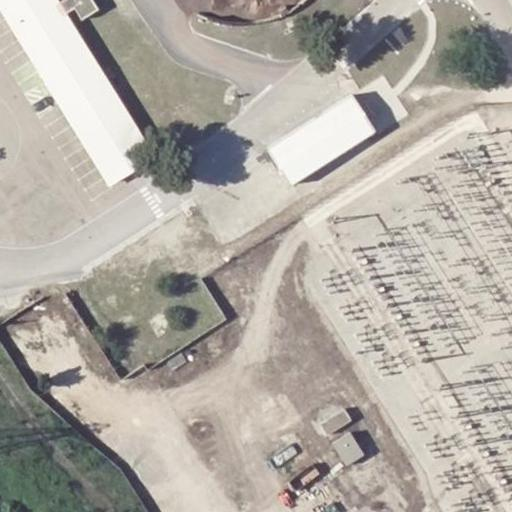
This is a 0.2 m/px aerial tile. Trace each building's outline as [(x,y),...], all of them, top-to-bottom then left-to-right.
[(65,0),(59,4),(56,0),(0,0),(0,1),(112,183),(153,157),(66,16),(75,10),(82,21),(98,10),(91,0),(65,0)] [(303,8),(310,2),(312,0),(168,0),(174,5),(181,11),(189,16),(198,20),(206,23),(215,26),(224,28),(233,29),(243,29),(252,28),(261,27),(270,25),(279,22),(287,18),(296,13),(303,8)] [(221,117),(193,73),(166,90),(192,134),(221,117)] [(269,152),(291,187),(376,134),(354,97),(346,102),(269,152)] [(323,423),(330,435),(353,421),(346,408),(323,423)] [(336,443),(349,465),(365,455),(352,434),(336,443)] [(322,479),(303,450),(266,473),(285,503),(322,479)]
